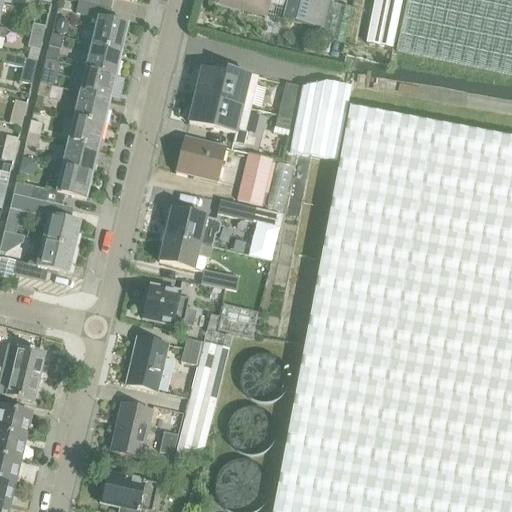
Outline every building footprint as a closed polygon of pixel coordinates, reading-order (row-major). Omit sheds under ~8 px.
[(78,0),(78,3),(109,11),(111,0),(113,0),(132,4),(133,0),(78,0)] [(264,12),(266,7),(267,1),(285,5),(280,22),(323,33),(331,0),(219,0),(218,6),(238,11),(240,6),(264,12)] [(373,0),(365,45),(392,51),(401,0),(373,0)] [(511,77),(511,0),(406,0),(396,49),(395,53),(511,77)] [(96,32),(92,47),(121,54),(127,29),(107,24),(109,11),(78,3),(75,16),(88,19),(86,30),(96,32)] [(56,23),(54,32),(57,36),(62,37),(66,35),(68,25),(66,22),(60,20),(56,23)] [(33,26),(30,38),(42,41),(45,28),(33,26)] [(60,51),(63,40),(51,37),(48,48),(60,51)] [(39,51),(42,41),(30,38),(28,49),(39,51)] [(77,65),(85,66),(90,46),(81,44),(77,65)] [(92,47),(86,71),(115,78),(121,54),(92,47)] [(25,61),(0,55),(0,65),(23,71),(25,61)] [(25,61),(23,71),(20,84),(31,87),(36,64),(25,61)] [(86,71),(81,96),(109,103),(115,78),(86,71)] [(202,71),(195,98),(250,111),(257,79),(227,72),(225,76),(202,71)] [(42,74),(39,86),(51,88),(54,76),(42,74)] [(289,154),(288,156),(335,165),(349,90),(325,85),(301,90),(289,154)] [(48,100),(51,88),(39,86),(37,98),(48,100)] [(285,86),(278,117),(293,121),(301,89),(285,86)] [(81,96),(75,121),(103,128),(109,103),(81,96)] [(250,111),(195,98),(189,125),(236,136),(233,146),(244,149),(247,134),(245,133),(250,111)] [(15,104),(9,127),(21,130),(26,106),(15,104)] [(511,511),(511,142),(348,112),(285,449),(272,511),(511,511)] [(290,133),(293,121),(278,117),(275,129),(290,133)] [(75,121),(69,145),(97,152),(103,128),(75,121)] [(31,123),(27,135),(39,138),(42,126),(31,123)] [(36,149),(39,138),(27,135),(25,147),(36,149)] [(7,138),(4,150),(15,153),(18,141),(7,138)] [(216,183),(224,150),(185,141),(177,174),(216,183)] [(69,145),(63,170),(91,177),(97,152),(69,145)] [(13,163),(15,153),(4,150),(2,161),(13,163)] [(260,208),(271,163),(249,157),(238,202),(260,208)] [(22,160),(18,174),(33,178),(37,163),(22,160)] [(275,165),(265,211),(282,215),(292,169),(275,165)] [(2,166),(1,174),(10,176),(12,169),(2,166)] [(15,186),(13,198),(63,209),(66,197),(85,202),(91,177),(63,170),(59,185),(50,183),(47,193),(15,186)] [(13,198),(9,212),(20,215),(40,219),(38,226),(46,228),(43,243),(74,250),(80,226),(60,221),(63,209),(13,198)] [(282,217),(221,203),(217,216),(279,231),(282,217)] [(171,212),(165,238),(207,248),(211,249),(214,238),(218,236),(220,228),(217,223),(206,221),(206,220),(171,212)] [(256,227),(248,258),(271,263),(278,232),(256,227)] [(165,238),(159,264),(194,273),(197,258),(208,261),(211,249),(207,248),(165,238)] [(27,267),(16,264),(13,276),(45,284),(48,271),(68,276),(74,250),(43,243),(39,259),(30,256),(27,267)] [(0,260),(0,281),(11,284),(13,276),(16,264),(0,260)] [(236,294),(239,280),(204,273),(201,287),(236,294)] [(196,311),(187,309),(188,301),(179,299),(180,296),(149,289),(142,321),(174,328),(174,325),(192,329),(196,311)] [(223,307),(217,333),(251,341),(257,316),(223,307)] [(210,317),(206,334),(214,336),(218,319),(210,317)] [(206,334),(174,461),(203,451),(231,340),(214,336),(206,334)] [(157,394),(168,347),(137,340),(126,387),(157,394)] [(195,368),(201,345),(186,341),(180,364),(195,368)] [(18,349),(12,373),(39,380),(45,356),(18,349)] [(0,396),(33,404),(39,380),(12,373),(2,371),(0,378),(0,396)] [(141,460),(152,414),(121,407),(110,453),(141,460)] [(0,408),(0,433),(26,439),(32,416),(0,408)] [(232,412),(232,446),(270,446),(270,411),(232,412)] [(0,433),(0,457),(20,462),(26,439),(0,433)] [(173,458),(178,438),(164,435),(159,454),(173,458)] [(0,457),(0,481),(15,485),(20,462),(0,457)] [(217,503),(262,506),(264,466),(219,463),(217,503)] [(152,511),(157,487),(144,484),(145,483),(107,475),(106,477),(103,480),(101,488),(103,491),(100,506),(120,510),(119,511),(152,511)] [(0,481),(0,505),(9,508),(15,485),(0,481)]
